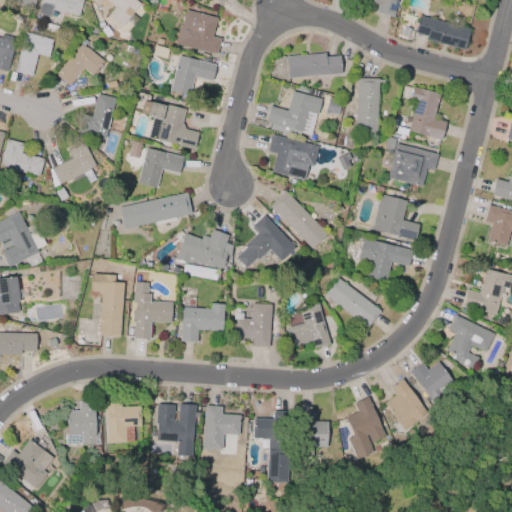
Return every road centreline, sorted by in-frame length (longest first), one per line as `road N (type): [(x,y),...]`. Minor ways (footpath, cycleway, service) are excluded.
road 1 (residential): [(0,419),(43,386),(86,373),(299,380),(380,357),(436,292),(511,0)]
road 2 (residential): [(491,82),(396,53),(343,26),(291,20),(252,60),(228,154),(230,188)]
